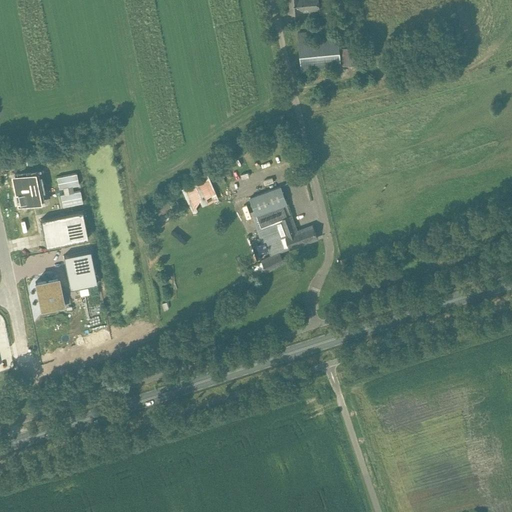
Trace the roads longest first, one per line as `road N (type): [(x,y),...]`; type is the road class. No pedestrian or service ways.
road 1 (primary): [(0,447),(511,281)]
road 2 (residential): [(316,325),(312,297),(329,251),(272,0)]
road 3 (track): [(298,111),(465,69)]
road 4 (unclassified): [(378,511),(329,364)]
